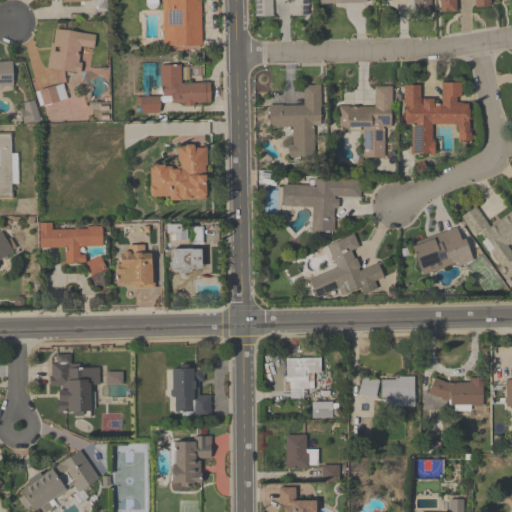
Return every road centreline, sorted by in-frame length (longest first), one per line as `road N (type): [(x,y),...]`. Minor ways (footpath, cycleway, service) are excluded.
road 1 (tertiary): [(0,331),(511,316)]
road 2 (tertiary): [(235,0),(244,511)]
road 3 (residential): [(237,56),(511,38)]
road 4 (residential): [(481,44),(500,150),(478,174),(398,204)]
